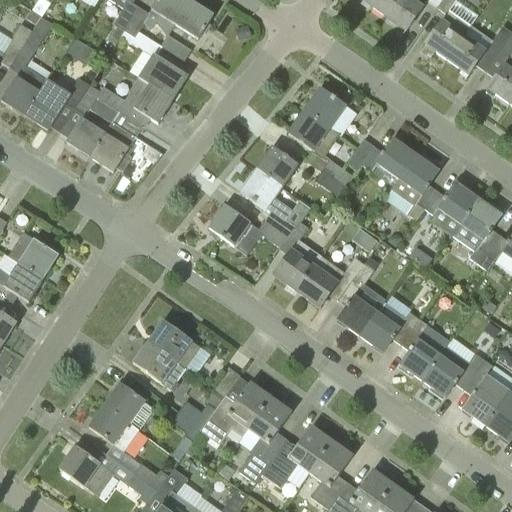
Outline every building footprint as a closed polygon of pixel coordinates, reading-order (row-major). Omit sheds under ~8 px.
[(54,0),(50,7),(55,9),(60,0),(54,0)] [(125,34),(140,11),(129,4),(131,0),(105,0),(123,11),(113,27),(125,34)] [(175,28),(190,4),(183,0),(157,0),(148,16),(140,11),(125,34),(135,41),(138,36),(143,27),(153,32),(161,19),(175,28)] [(385,19),(397,0),(364,0),(360,6),(361,7),(364,4),(385,19)] [(403,37),(421,9),(407,0),(397,0),(385,19),(405,33),(402,36),(403,37)] [(443,0),(437,10),(447,17),(423,50),(424,51),(426,48),(447,63),(464,38),(471,28),(469,27),(477,18),(455,3),(457,0),(443,0)] [(437,10),(443,0),(429,0),(426,4),(437,10)] [(198,42),(213,18),(190,4),(175,28),(198,42)] [(24,69),(58,17),(49,11),(43,20),(41,19),(41,20),(42,20),(9,71),(18,77),(0,104),(24,120),(47,84),(24,69)] [(0,65),(9,71),(42,20),(41,20),(32,34),(20,26),(12,39),(13,40),(3,55),(0,53),(0,65)] [(238,43),(250,40),(247,28),(235,31),(238,43)] [(499,54),(511,36),(511,35),(503,29),(489,47),(499,54)] [(121,40),(152,59),(153,57),(159,48),(138,36),(135,41),(125,34),(121,40)] [(511,55),(511,36),(499,54),(509,62),(485,94),(487,95),(489,92),(509,107),(511,102),(511,56),(511,55)] [(466,81),(484,53),(464,38),(447,63),(467,77),(465,80),(466,81)] [(183,64),(185,62),(191,52),(169,39),(162,50),(183,64)] [(87,68),(95,56),(75,43),(67,55),(87,68)] [(187,80),(153,57),(152,59),(138,81),(172,103),(187,80)] [(75,113),(90,89),(78,81),(68,97),(47,84),(24,120),(47,134),(65,106),(75,113)] [(94,100),(120,116),(122,117),(128,108),(157,127),(172,103),(138,81),(126,100),(103,86),(98,94),(94,100)] [(85,119),(89,113),(112,128),(120,116),(94,100),(98,94),(90,89),(75,113),(85,119)] [(320,91),(304,114),(329,132),(346,109),(320,91)] [(313,155),(329,132),(304,114),(288,137),(313,155)] [(122,117),(120,116),(112,128),(106,137),(90,162),(113,176),(128,152),(142,130),(122,117)] [(90,162),(106,137),(81,121),(66,146),(90,162)] [(356,174),(361,168),(373,149),(362,142),(345,165),(356,174)] [(416,159),(393,142),(382,156),(373,149),(361,168),(388,188),(393,180),(398,183),(390,192),(391,193),(416,159)] [(282,191),(298,168),(272,150),(257,173),(282,191)] [(425,212),(437,195),(428,188),(437,174),(416,159),(391,193),(412,208),(406,217),(415,224),(424,211),(425,212)] [(345,190),(353,180),(329,162),(322,173),(345,190)] [(301,221),(275,201),(282,191),(257,173),(240,196),(265,214),(267,212),(270,215),(264,223),(288,240),(301,221)] [(337,200),(345,190),(322,173),(314,183),(337,200)] [(478,203),(456,187),(446,201),(437,195),(425,212),(433,218),(430,222),(453,239),(478,203)] [(477,270),(500,239),(491,233),(500,219),(478,203),(453,239),(473,253),(468,261),(478,268),(477,270)] [(233,249),(249,225),(225,208),(208,232),(233,249)] [(297,294),(314,269),(292,252),(307,231),(307,230),(310,226),(302,220),(301,221),(288,240),(280,251),(288,257),(273,278),(297,294)] [(280,251),(288,240),(264,223),(256,234),(280,251)] [(372,254),(377,243),(360,234),(355,245),(372,254)] [(43,282),(58,258),(23,236),(8,259),(18,267),(43,282)] [(511,242),(510,246),(500,239),(477,270),(486,277),(495,263),(511,274),(511,242)] [(338,304),(364,267),(354,260),(343,275),(321,259),(314,269),(297,294),(319,310),(329,297),(338,304)] [(0,287),(28,305),(43,282),(18,267),(11,278),(0,272),(0,287)] [(385,303),(362,287),(373,273),(364,267),(338,304),(347,310),(336,325),(337,326),(338,324),(360,339),(384,305),(385,303)] [(406,321),(384,305),(360,339),(381,355),(379,358),(380,359),(392,342),(400,348),(418,322),(410,315),(406,321)] [(0,347),(1,348),(15,326),(0,316),(0,347)] [(451,344),(428,328),(419,321),(418,322),(400,348),(411,355),(399,372),(400,373),(402,369),(423,384),(447,350),(451,344)] [(185,371),(200,350),(191,345),(192,344),(163,324),(162,325),(163,325),(148,346),(185,371)] [(185,371),(148,346),(134,366),(133,365),(132,366),(162,387),(168,378),(176,383),(185,371)] [(468,365),(447,350),(423,384),(445,400),(442,403),(443,404),(455,387),(462,392),(483,362),(474,356),(468,365)] [(485,428),(509,395),(487,379),(493,369),(483,362),(462,392),(474,400),(463,416),(464,416),(465,415),(485,428)] [(225,399),(239,378),(228,370),(212,391),(225,399)] [(247,433),(270,401),(249,386),(235,406),(224,401),(215,413),(200,434),(218,448),(235,425),(247,433)] [(129,428),(129,427),(145,405),(119,387),(103,410),(129,428)] [(511,396),(509,395),(485,428),(508,445),(506,446),(507,447),(511,440),(511,396)] [(262,478),(287,443),(276,436),(291,415),(270,401),(247,433),(258,441),(248,456),(250,458),(238,475),(254,486),(261,477),(262,478)] [(201,415),(185,404),(176,416),(200,434),(215,413),(207,406),(201,415)] [(88,430),(112,447),(124,455),(139,434),(129,427),(129,428),(103,410),(88,430)] [(192,445),(200,434),(176,416),(170,424),(186,435),(183,439),(192,445)] [(309,477),(332,445),(310,429),(296,449),(287,443),(262,478),(280,490),(295,468),(309,477)] [(329,511),(348,487),(338,480),(352,459),(332,445),(309,477),(320,485),(309,500),(322,509),(319,511),(329,511)] [(191,446),(185,455),(191,459),(194,456),(193,448),(191,446)] [(92,462),(74,450),(58,472),(84,489),(98,498),(113,478),(141,498),(139,502),(148,507),(157,496),(157,495),(133,477),(105,457),(98,452),(92,462)] [(141,467),(133,477),(157,495),(167,480),(158,474),(156,477),(141,467)] [(171,506),(188,482),(174,472),(167,480),(157,495),(157,496),(171,506)] [(356,511),(375,511),(393,488),(371,473),(357,493),(348,487),(329,511),(356,511),(357,511),(356,511)] [(406,511),(413,503),(393,488),(375,511),(406,511)] [(239,511),(248,498),(238,492),(224,511),(197,511),(194,510),(192,511),(239,511)]
